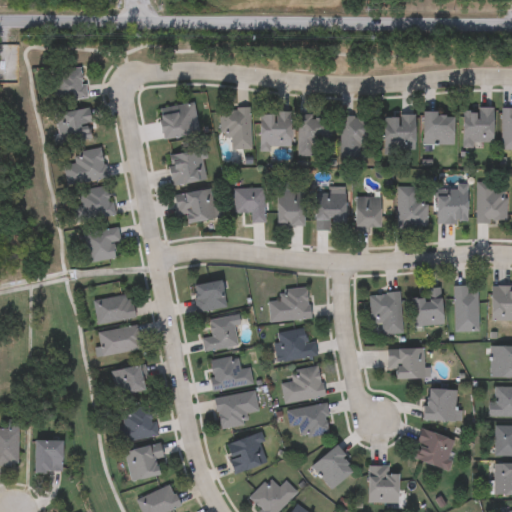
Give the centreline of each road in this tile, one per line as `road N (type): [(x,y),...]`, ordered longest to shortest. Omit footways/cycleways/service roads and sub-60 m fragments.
road 1 (residential): [(0,19),(511,23)]
road 2 (residential): [(223,511),(197,445),(119,77)]
road 3 (residential): [(119,77),(197,70),(343,85),(511,77)]
road 4 (residential): [(157,258),(205,250),(340,264),(511,254)]
road 5 (residential): [(340,264),(354,386),(371,417)]
